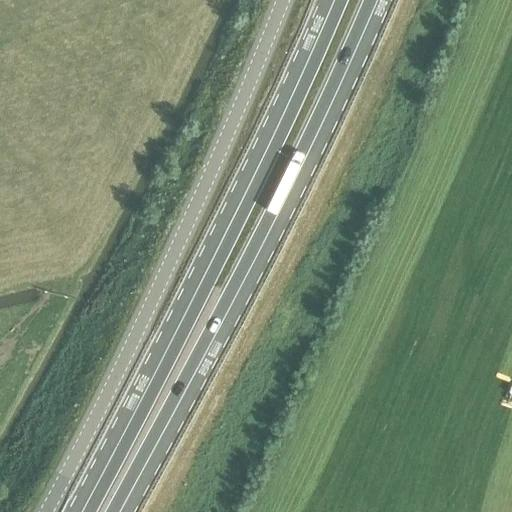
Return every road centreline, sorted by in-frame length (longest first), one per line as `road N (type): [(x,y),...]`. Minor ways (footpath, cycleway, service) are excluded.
road 1 (primary): [(119,511),(253,262),(375,0)]
road 2 (primary): [(332,0),(275,130),(81,511)]
road 3 (unclassified): [(46,511),(196,204),(282,0)]
